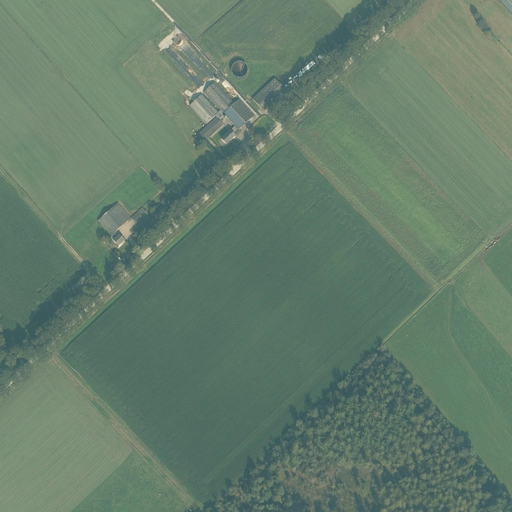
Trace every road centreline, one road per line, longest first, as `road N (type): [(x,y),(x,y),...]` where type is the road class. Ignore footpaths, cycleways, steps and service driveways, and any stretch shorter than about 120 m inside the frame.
road 1 (unclassified): [(0,390),(415,0)]
road 2 (track): [(485,511),(498,501),(382,363),(223,511)]
road 3 (track): [(45,348),(200,511)]
